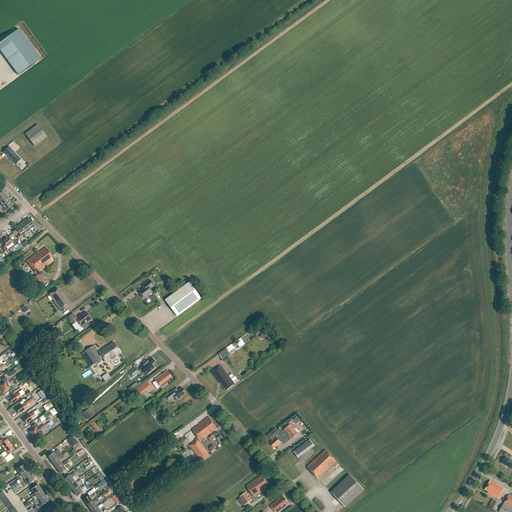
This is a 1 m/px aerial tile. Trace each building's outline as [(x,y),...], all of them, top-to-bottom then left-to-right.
[(19,29),(0,42),(0,50),(18,75),(40,59),(19,29)] [(47,137),(37,124),(25,134),(34,147),(47,137)] [(9,147),(3,152),(15,164),(21,159),(9,147)] [(0,207),(9,201),(6,196),(0,200),(0,205),(0,207)] [(13,206),(9,201),(0,207),(0,211),(2,210),(1,209),(2,208),(5,212),(13,206)] [(33,229),(35,231),(37,229),(29,218),(24,222),(30,229),(33,227),(34,228),(33,229)] [(32,233),(30,229),(24,222),(19,225),(28,236),(30,235),(32,233)] [(26,238),(28,236),(19,225),(15,229),(20,236),(24,234),(25,235),(24,236),(26,238)] [(9,245),(12,243),(14,245),(17,243),(14,239),(12,240),(9,236),(5,239),(5,240),(9,245)] [(9,245),(5,240),(1,243),(4,247),(2,248),(5,252),(8,250),(6,248),(9,245)] [(39,252),(27,261),(36,274),(41,271),(41,270),(43,268),(44,269),(53,262),(50,257),(52,256),(46,247),(39,252)] [(44,282),(39,274),(32,279),(38,286),(44,282)] [(146,288),(139,293),(144,298),(145,298),(145,299),(148,297),(147,296),(152,292),(150,289),(154,286),(150,280),(144,285),(146,288)] [(165,300),(177,316),(201,298),(189,282),(165,300)] [(60,311),(70,304),(62,292),(60,293),(58,289),(49,295),(60,311)] [(91,320),(86,312),(80,317),(79,316),(77,318),(73,313),(67,318),(73,324),(77,321),(81,327),(91,320)] [(80,349),(85,346),(81,339),(76,343),(80,349)] [(218,354),(222,360),(236,350),(241,347),(237,341),(232,345),(232,344),(218,354)] [(114,343),(99,352),(101,356),(99,357),(96,351),(97,350),(94,345),(81,354),(90,367),(101,360),(101,359),(102,358),(105,362),(111,358),(111,359),(113,359),(115,358),(115,356),(120,352),(114,343)] [(152,365),(155,361),(152,358),(150,360),(149,359),(141,366),(142,367),(140,369),(146,376),(155,368),(152,365)] [(229,376),(221,366),(211,373),(218,383),(220,382),(226,391),(235,384),(234,384),(238,381),(235,377),(234,377),(232,374),(229,376)] [(14,369),(9,372),(11,376),(16,373),(16,372),(19,370),(18,367),(14,369)] [(133,377),(140,372),(136,367),(129,372),(133,377)] [(161,388),(173,379),(167,371),(155,380),(161,388)] [(102,376),(106,382),(111,378),(107,372),(102,376)] [(3,382),(0,384),(0,388),(1,389),(7,385),(9,383),(8,382),(7,380),(8,380),(5,377),(2,380),(3,382)] [(7,385),(1,389),(4,393),(9,389),(10,391),(14,388),(12,386),(11,386),(10,384),(15,381),(13,378),(8,382),(9,383),(7,385)] [(34,378),(28,383),(30,386),(37,381),(34,378)] [(182,387),(176,392),(175,393),(173,391),(171,392),(166,397),(169,401),(175,397),(178,401),(187,394),(182,387)] [(47,396),(42,390),(37,393),(42,400),(47,396)] [(17,399),(21,396),(19,393),(15,396),(14,395),(11,398),(12,398),(9,400),(11,404),(14,401),(15,402),(18,400),(17,399)] [(28,406),(26,403),(26,402),(22,405),(21,405),(19,407),(16,410),(19,414),(22,411),(22,412),(25,410),(24,409),(26,407),(28,406)] [(53,416),(58,413),(54,408),(50,411),(53,416)] [(33,412),(29,415),(26,417),(23,419),(26,423),(29,421),(29,422),(32,419),(36,416),(40,413),(37,410),(33,412)] [(92,417),(87,411),(83,414),(88,420),(92,417)] [(217,428),(208,417),(199,425),(197,427),(196,426),(192,430),(198,439),(195,441),(196,442),(190,446),(202,462),(210,456),(199,442),(200,441),(217,428)] [(33,428),(28,432),(31,436),(38,431),(36,428),(38,427),(36,424),(32,426),(33,428)] [(298,434),(290,425),(284,430),(292,439),(298,434)] [(285,435),(280,429),(270,438),(272,441),(269,443),(274,449),(281,443),(278,440),(280,438),(280,439),(285,435)] [(38,431),(31,436),(34,439),(39,436),(40,438),(44,435),(42,432),(40,433),(38,431)] [(221,435),(217,438),(220,443),(225,440),(221,435)] [(67,440),(72,448),(78,443),(73,436),(67,440)] [(313,444),(310,439),(294,451),(299,457),(314,446),(313,444)] [(0,445),(1,446),(3,449),(10,444),(7,440),(4,442),(2,440),(0,441),(0,445)] [(10,450),(13,448),(10,444),(3,449),(7,455),(11,452),(10,450)] [(54,453),(48,457),(53,463),(58,459),(55,454),(57,453),(57,454),(60,452),(58,450),(54,453)] [(307,467),(318,479),(337,462),(325,450),(307,467)] [(58,459),(53,463),(57,468),(62,464),(59,460),(61,459),(61,460),(64,458),(62,456),(58,459)] [(508,467),(511,470),(511,460),(505,457),(502,462),(506,465),(505,466),(508,467)] [(62,464),(57,468),(61,474),(66,470),(63,466),(65,465),(65,466),(68,464),(66,461),(62,464)] [(20,474),(26,470),(23,465),(16,469),(19,473),(16,476),(17,477),(20,475),(20,474)] [(30,475),(26,470),(20,474),(20,475),(23,478),(19,480),(21,482),(24,480),(24,479),(30,475)] [(71,476),(65,480),(69,485),(75,481),(77,479),(75,476),(76,475),(75,473),(71,476)] [(27,485),(34,480),(30,475),(24,479),(24,480),(26,483),(23,486),(25,488),(28,485),(27,485)] [(363,490),(350,475),(331,493),(345,507),(363,490)] [(264,487),(268,484),(263,477),(262,478),(260,476),(246,487),(254,497),(261,493),(263,495),(265,493),(263,491),(266,489),(264,487)] [(75,481),(69,485),(73,491),(79,487),(76,483),(77,482),(78,482),(81,480),(79,478),(77,479),(75,481)] [(109,484),(105,480),(98,485),(99,487),(101,485),(103,488),(109,484)] [(485,490),(489,492),(488,493),(498,499),(504,488),(490,481),(485,490)] [(131,482),(127,485),(135,496),(139,492),(131,482)] [(79,487),(73,491),(78,497),(83,493),(80,489),(81,487),(82,488),(85,486),(83,484),(79,487)] [(31,496),(28,498),(29,499),(32,498),(35,495),(41,490),(37,485),(31,490),(34,493),(31,496)] [(35,495),(32,498),(34,501),(36,503),(39,500),(38,500),(45,495),(41,490),(35,495)] [(248,495),(246,492),(239,497),(240,498),(238,500),(242,506),(244,504),(245,505),(252,500),(250,497),(248,498),(247,496),(248,495)] [(93,493),(84,500),(88,506),(93,502),(90,498),(92,496),(92,497),(95,495),(93,493)] [(42,505),(48,500),(45,495),(38,500),(39,500),(41,504),(38,506),(39,508),(43,505),(42,505)] [(121,501),(116,495),(112,498),(117,504),(121,501)] [(511,508),(511,496),(509,495),(503,504),(511,508)] [(275,511),(277,511),(289,503),(283,496),(271,506),(275,511)] [(93,502),(88,506),(92,511),(97,507),(94,503),(96,502),(96,503),(99,501),(98,499),(93,502)] [(498,503),(493,500),(489,507),(494,510),(498,503)]
